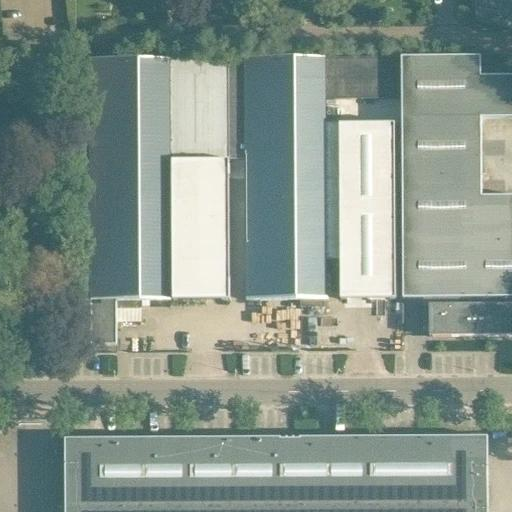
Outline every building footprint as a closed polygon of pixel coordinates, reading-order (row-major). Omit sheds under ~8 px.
[(511,0),(472,0),(473,22),(511,31),(511,20),(511,0)] [(240,2),(197,2),(197,8),(197,27),(241,27),(241,25),(240,8),(240,2)] [(325,58),(246,59),(247,301),(327,301),(327,260),(341,260),(341,300),(396,300),(395,125),(326,125),(326,101),(326,78),(325,58)] [(402,58),(325,58),(326,78),(326,101),(402,101),(402,58)] [(481,58),(402,58),(402,101),(403,299),(430,299),(430,337),(430,338),(511,337),(511,197),(482,198),(481,119),(511,119),(511,77),(481,78),(481,58)] [(228,59),(90,60),(92,335),(92,347),(117,347),(117,340),(117,323),(141,323),(141,302),(171,302),(171,301),(172,301),(172,302),(229,301),(229,161),(228,59)] [(66,440),(66,511),(488,511),(488,438),(66,440)]
